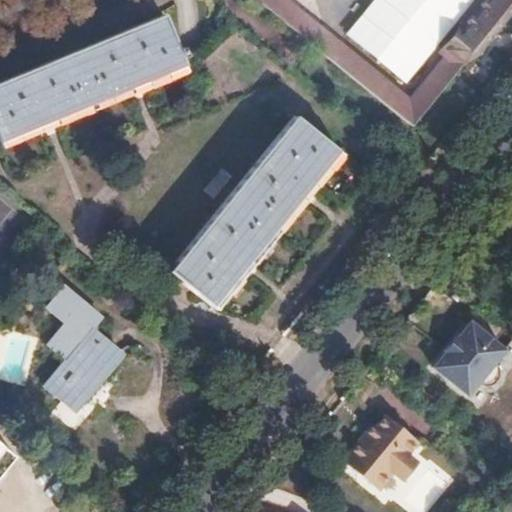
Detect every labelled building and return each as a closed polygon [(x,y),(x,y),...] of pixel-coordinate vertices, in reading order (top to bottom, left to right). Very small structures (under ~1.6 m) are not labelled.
[(257,0),(412,126),(511,2),(511,0),(483,0),(444,48),(448,52),(409,100),(286,0),(257,0)] [(162,15),(0,81),(0,145),(1,147),(186,73),(162,15)] [(295,116),(169,271),(216,309),(342,155),(295,116)] [(65,359),(44,385),(74,410),(121,354),(91,329),(100,317),(62,287),(46,306),(65,322),(47,344),(65,359)] [(447,349),(434,364),(469,392),(480,379),(484,382),(489,383),(494,382),(499,380),(502,376),(503,371),(503,366),(501,362),(497,358),(507,346),(472,318),(459,334),(457,332),(445,347),(447,349)] [(362,431),(340,458),(377,487),(391,470),(402,478),(417,460),(406,451),(416,439),(384,413),(374,425),(367,434),(362,431)] [(369,422),(362,431),(367,434),(374,425),(369,422)] [(0,444),(0,470),(13,456),(0,444)]
